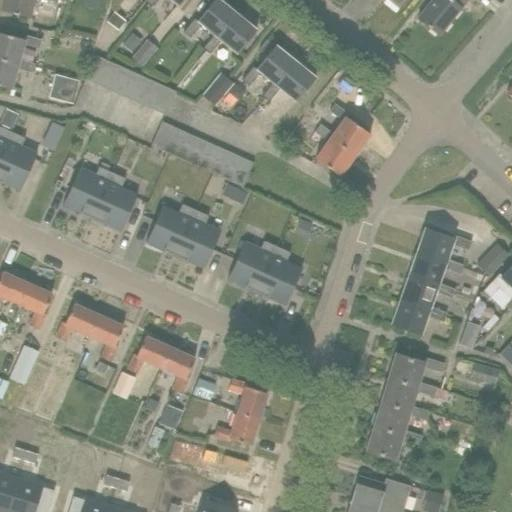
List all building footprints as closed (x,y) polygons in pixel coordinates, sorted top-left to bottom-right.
[(49,0),(1,0),(0,4),(0,10),(27,18),(32,0),(36,0),(48,3),(49,0)] [(216,38),(235,14),(217,0),(213,0),(197,20),(194,18),(183,31),(190,37),(200,24),(213,35),(216,38)] [(430,0),(416,18),(437,36),(466,0),(430,0)] [(117,30),(125,20),(113,12),(106,21),(117,30)] [(216,38),(213,35),(203,47),(210,53),(220,41),(236,54),(255,31),(235,14),(216,38)] [(0,59),(17,64),(18,61),(23,45),(38,50),(40,40),(23,35),(22,39),(0,32),(0,59)] [(130,52),(140,40),(131,32),(121,44),(130,52)] [(142,66),(157,48),(146,39),(131,57),(142,66)] [(276,86),(295,62),(275,46),(256,69),(253,66),(242,79),(250,86),(260,73),(272,83),(276,86)] [(85,79),(96,84),(107,60),(95,55),(85,79)] [(34,65),(18,61),(17,64),(0,59),(0,86),(10,90),(16,70),(31,74),(34,65)] [(107,89),(118,65),(107,60),(96,84),(107,89)] [(276,86),(272,83),(262,95),(270,102),(279,89),(296,102),(316,78),(295,62),(276,86)] [(119,94),(130,70),(118,65),(107,89),(119,94)] [(130,99),(141,76),(130,70),(119,94),(130,99)] [(218,102),(233,83),(220,72),(201,95),(214,106),(218,102)] [(71,103),(77,80),(53,74),(47,97),(71,103)] [(142,105),(152,81),(141,76),(130,99),(142,105)] [(153,110),(164,86),(152,81),(142,105),(153,110)] [(236,101),(245,91),(235,82),(226,93),(236,101)] [(164,86),(153,110),(165,115),(175,91),(164,86)] [(330,139),(355,156),(370,135),(346,118),(348,114),(334,104),(329,112),(342,122),(333,135),(330,139)] [(0,124),(10,129),(17,114),(5,108),(0,118),(0,124)] [(162,151),(173,127),(162,122),(151,146),(162,151)] [(330,139),(333,135),(320,125),(315,133),(328,142),(315,160),(340,177),(355,156),(330,139)] [(0,155),(11,131),(0,126),(0,155)] [(173,127),(162,151),(174,156),(184,132),(173,127)] [(11,131),(0,155),(0,181),(19,190),(38,149),(22,142),(24,137),(11,131)] [(185,161),(196,137),(184,132),(174,156),(185,161)] [(196,166),(207,142),(196,137),(185,161),(196,166)] [(208,171),(218,147),(207,142),(196,166),(208,171)] [(219,176),(229,152),(218,147),(208,171),(219,176)] [(230,181),(241,157),(229,152),(219,176),(230,181)] [(252,162),(241,157),(230,181),(241,186),(252,162)] [(91,217),(111,172),(98,166),(95,175),(79,167),(62,205),(91,217)] [(111,172),(91,217),(120,230),(136,193),(121,186),(124,178),(111,172)] [(241,204),(246,193),(225,183),(220,194),(241,204)] [(174,255),(194,209),(181,203),(178,212),(162,204),(145,242),(174,255)] [(194,209),(174,255),(203,268),(220,231),(204,223),(207,215),(194,209)] [(445,262),(446,259),(451,244),(468,250),(471,241),(454,235),(453,237),(425,227),(416,251),(445,262)] [(255,291),(276,246),(263,240),(259,249),(243,241),(227,278),(255,291)] [(475,263),(487,275),(507,255),(495,243),(475,263)] [(276,246),(255,291),(284,305),(301,268),(285,260),(289,252),(276,246)] [(463,265),(446,259),(445,262),(416,251),(408,275),(437,285),(438,282),(443,267),(460,273),(463,265)] [(499,273),(483,290),(501,307),(504,304),(511,295),(511,263),(501,275),(499,273)] [(0,296),(17,304),(26,284),(2,273),(0,276),(0,296)] [(454,288),(438,282),(437,285),(408,275),(399,299),(428,309),(429,306),(435,291),(451,297),(454,288)] [(26,284),(17,304),(34,311),(28,326),(37,330),(44,315),(42,313),(51,294),(26,284)] [(446,312),(429,306),(428,309),(399,299),(391,323),(419,333),(426,314),(443,320),(446,312)] [(89,336),(98,315),(73,304),(64,324),(61,322),(55,337),(64,342),(70,327),(89,336)] [(98,315),(89,336),(106,344),(100,358),(109,362),(116,347),(114,346),(123,326),(98,315)] [(462,333),(458,343),(471,348),(474,337),(462,333)] [(161,368),(170,347),(145,336),(136,356),(133,355),(126,370),(136,374),(142,360),(161,368)] [(511,349),(507,344),(498,353),(511,366),(511,349)] [(23,385),(36,356),(38,352),(23,345),(21,349),(8,378),(23,385)] [(170,347),(161,368),(178,376),(172,390),(181,394),(188,379),(186,378),(195,358),(170,347)] [(417,386),(418,382),(423,367),(440,372),(442,363),(424,357),(423,361),(394,352),(386,377),(417,386)] [(103,374),(107,365),(98,361),(94,370),(103,374)] [(470,376),(495,383),(498,369),(474,362),(470,376)] [(126,399),(135,377),(121,371),(111,392),(126,399)] [(417,386),(386,377),(379,401),(409,411),(411,406),(415,391),(439,398),(442,389),(418,382),(417,386)] [(236,412),(258,419),(266,393),(246,387),(247,385),(231,380),(228,390),(242,395),(236,412)] [(402,435),(403,430),(408,415),(426,420),(428,412),(411,406),(409,411),(379,401),(371,426),(402,435)] [(183,411),(166,404),(159,423),(175,430),(183,411)] [(1,411),(0,412),(0,437),(48,451),(55,427),(1,411)] [(250,445),(258,419),(236,412),(230,431),(216,426),(212,436),(229,442),(230,439),(250,445)] [(421,436),(403,430),(402,435),(371,426),(364,451),(394,460),(401,439),(418,444),(421,436)] [(14,447),(11,456),(23,460),(26,450),(14,447)] [(26,450),(23,460),(34,463),(37,454),(26,450)] [(0,473),(0,509),(7,511),(17,478),(0,473)] [(105,475),(103,484),(114,488),(117,478),(105,475)] [(350,497),(401,511),(409,485),(384,478),(382,483),(356,476),(350,497)] [(17,478),(7,511),(8,511),(46,511),(53,489),(17,478)] [(117,478),(114,488),(126,491),(129,482),(117,478)] [(426,511),(437,511),(443,494),(427,489),(421,510),(426,511)] [(72,495),(66,511),(106,511),(108,505),(72,495)] [(195,496),(189,511),(225,511),(228,506),(195,496)] [(401,511),(350,497),(345,511),(401,511)] [(170,503),(167,511),(177,511),(179,506),(170,503)]
